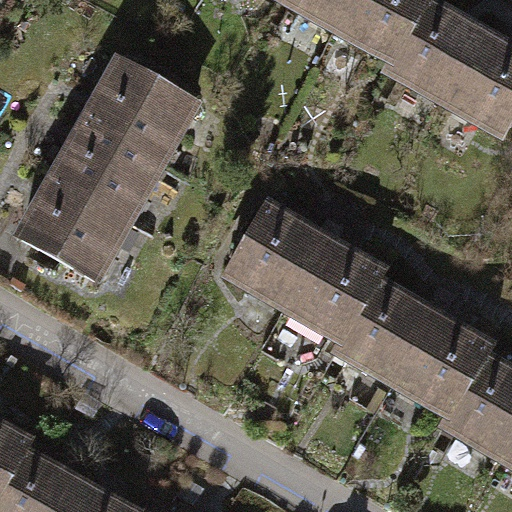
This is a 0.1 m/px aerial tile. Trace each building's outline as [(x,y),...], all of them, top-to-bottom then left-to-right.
[(282,0),(334,30),(351,0),(282,0)] [(427,0),(351,0),(334,30),(391,63),(426,2),(427,0)] [(387,69),(444,102),(483,35),(426,2),(391,63),(387,69)] [(511,118),(511,51),(483,35),(444,102),(502,135),(511,118)] [(120,63),(86,122),(160,165),(194,105),(120,63)] [(86,122),(53,180),(127,223),(160,165),(86,122)] [(93,281),(127,223),(53,180),(19,239),(93,281)] [(227,276),(285,309),(324,242),(267,208),(227,276)] [(285,309),(340,342),(374,284),(379,275),(324,242),(285,309)] [(431,317),(374,284),(340,342),(335,349),(392,382),(431,317)] [(392,382),(448,415),(482,358),(486,350),(431,317),(392,382)] [(511,435),(511,375),(482,358),(448,415),(442,424),(499,457),(511,435)] [(28,442),(0,426),(0,492),(21,454),(28,442)] [(511,435),(499,457),(511,465),(511,435)] [(0,511),(63,511),(78,485),(21,454),(0,492),(0,511)] [(126,511),(78,485),(63,511),(126,511)]
